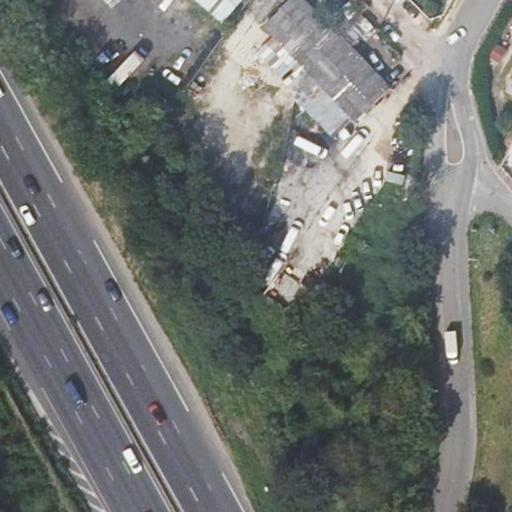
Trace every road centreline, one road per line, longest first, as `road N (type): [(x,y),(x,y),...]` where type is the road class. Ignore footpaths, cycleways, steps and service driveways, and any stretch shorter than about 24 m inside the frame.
road 1 (motorway): [(214,511),(0,124)]
road 2 (unclassified): [(447,511),(464,416),(447,76)]
road 3 (motorway): [(0,261),(139,511)]
road 4 (unknown): [(253,0),(217,65),(216,108),(241,170)]
road 5 (unclassified): [(511,223),(468,180),(447,76)]
